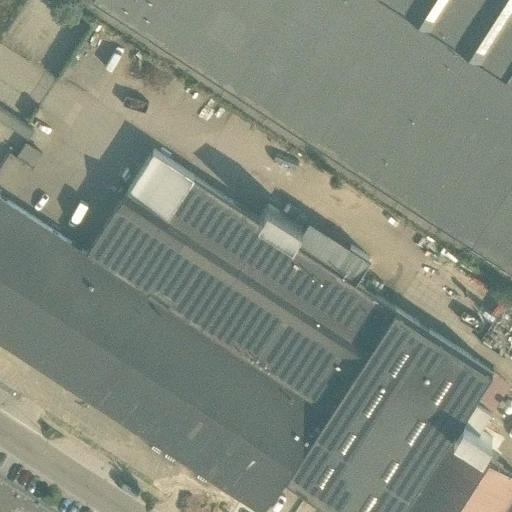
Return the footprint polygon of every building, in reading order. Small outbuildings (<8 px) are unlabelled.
[(511,195),(511,79),(508,77),(388,0),(98,0),(479,246),(511,195)] [(511,71),(511,0),(388,0),(508,77),(511,71)] [(511,71),(508,77),(511,79),(511,195),(479,246),(511,266),(511,71)] [(0,118),(29,138),(34,129),(4,109),(0,115),(0,118)] [(0,195),(0,339),(263,511),(286,476),(341,511),(400,511),(493,370),(195,175),(169,215),(129,189),(87,251),(0,195)] [(511,471),(455,435),(405,511),(502,511),(511,497),(511,471)] [(40,511),(0,486),(0,511),(40,511)]
